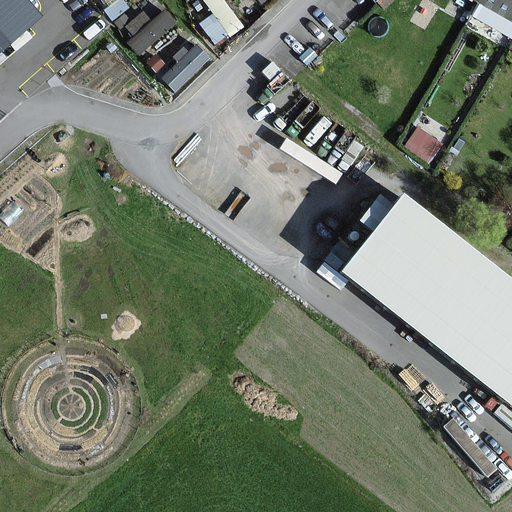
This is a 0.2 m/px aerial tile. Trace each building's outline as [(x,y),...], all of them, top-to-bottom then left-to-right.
[(0,0),(0,51),(41,16),(27,0),(0,0)] [(201,16),(217,40),(245,21),(230,0),(207,0),(213,8),(201,16)] [(511,0),(475,0),(511,20),(511,0)] [(145,47),(179,16),(167,4),(155,16),(144,5),(123,24),(145,47)] [(196,35),(162,72),(179,88),(213,51),(196,35)] [(419,121),(404,142),(430,159),(445,138),(419,121)] [(511,283),(405,200),(349,271),(511,398),(511,283)]
